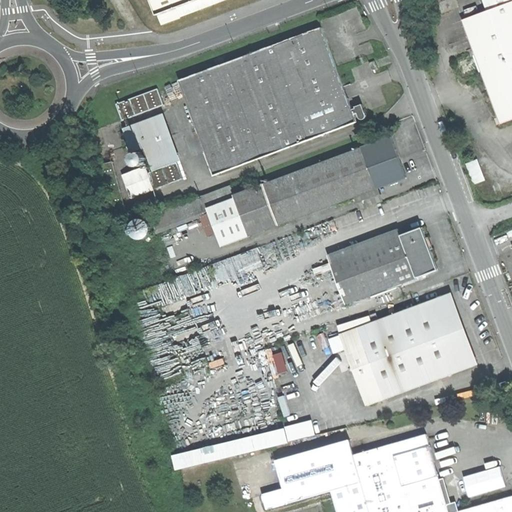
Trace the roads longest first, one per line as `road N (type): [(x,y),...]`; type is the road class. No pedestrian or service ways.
road 1 (unclassified): [(511,339),(406,56)]
road 2 (tertiary): [(193,42),(62,55)]
road 3 (tertiary): [(73,88),(193,42)]
road 4 (tertiary): [(193,42),(310,0)]
